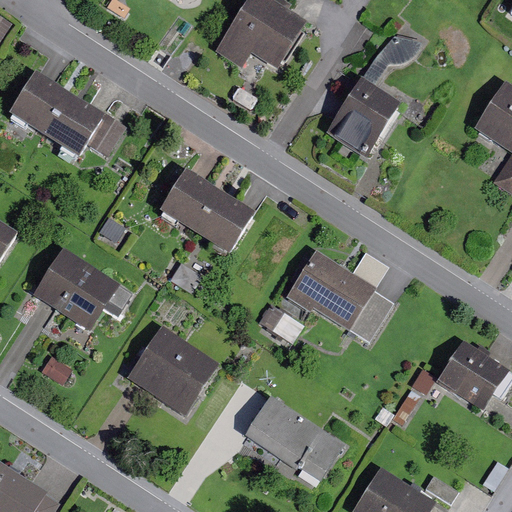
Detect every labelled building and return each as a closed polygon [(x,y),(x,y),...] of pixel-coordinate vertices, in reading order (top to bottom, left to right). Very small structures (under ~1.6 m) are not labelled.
[(308,33),(257,0),(231,40),(282,73),(308,33)] [(81,166),(93,147),(111,159),(132,128),(111,115),(104,126),(39,83),(13,122),(81,166)] [(404,109),(369,87),(333,143),(368,165),(404,109)] [(511,92),(508,90),(481,131),(511,151),(511,92)] [(259,222),(191,178),(166,217),(233,261),(259,222)] [(0,269),(2,271),(22,241),(0,227),(0,269)] [(123,290),(68,254),(35,305),(90,340),(123,290)] [(398,308),(322,259),(296,298),(372,348),(398,308)] [(296,334),(307,316),(275,296),(264,314),(296,334)] [(219,371),(160,331),(126,380),(186,420),(219,371)] [(511,376),(469,348),(444,386),(487,414),(511,376)] [(347,448),(278,403),(254,440),(323,485),(347,448)] [(58,511),(62,505),(0,465),(0,511),(58,511)] [(438,511),(440,509),(385,473),(359,511),(438,511)]
